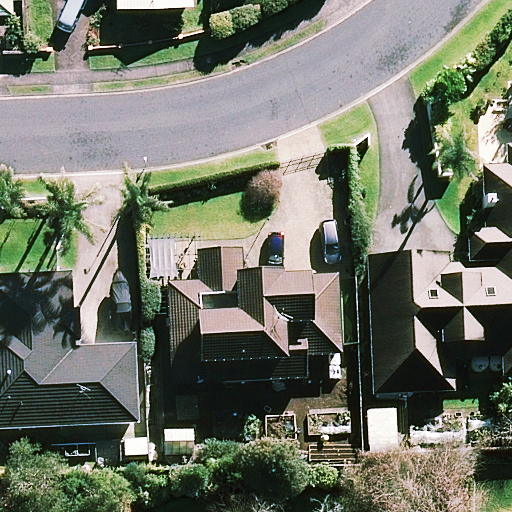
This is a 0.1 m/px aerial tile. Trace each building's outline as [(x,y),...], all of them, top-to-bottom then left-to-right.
[(0,0),(0,8),(16,8),(15,0),(0,0)] [(511,142),(504,143),(505,169),(482,169),(483,197),(496,196),(497,226),(467,227),(468,249),(369,251),(373,391),(454,389),(453,335),(479,334),(480,354),(502,353),(503,372),(511,371),(511,142)] [(338,351),(339,271),(311,270),(311,265),(241,263),(241,245),(200,245),(199,279),(167,279),(165,380),(305,382),(305,351),(338,351)] [(72,345),(72,272),(0,271),(0,434),(133,435),(133,345),(72,345)] [(397,409),(367,407),(365,447),(395,449),(397,409)]
